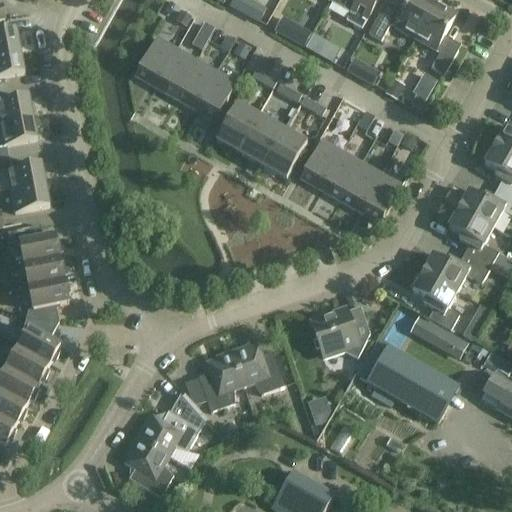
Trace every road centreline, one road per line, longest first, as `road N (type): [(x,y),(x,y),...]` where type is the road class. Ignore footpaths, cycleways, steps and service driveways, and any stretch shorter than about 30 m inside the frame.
road 1 (residential): [(167,334),(113,296),(53,37),(67,0)]
road 2 (residential): [(167,334),(362,276),(386,261),(455,150)]
road 3 (residential): [(455,150),(189,0)]
road 4 (residential): [(0,509),(86,358),(105,353),(133,362)]
road 5 (residential): [(79,492),(133,362)]
